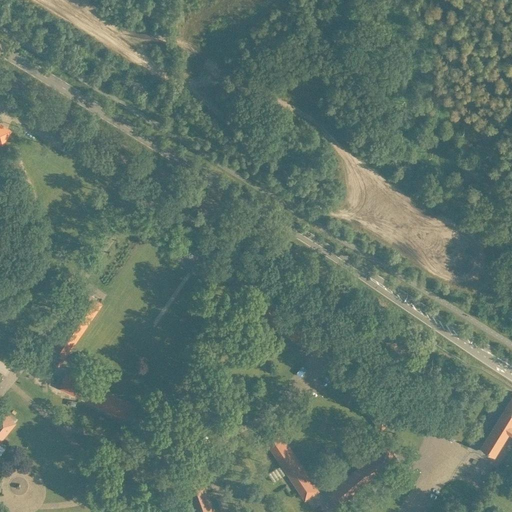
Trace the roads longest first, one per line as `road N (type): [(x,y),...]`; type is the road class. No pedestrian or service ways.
road 1 (track): [(60,0),(119,37),(156,36),(234,84),(307,115),(478,239),(485,279),(462,283),(327,206),(258,153),(203,96)]
road 2 (tertiary): [(511,371),(0,49)]
